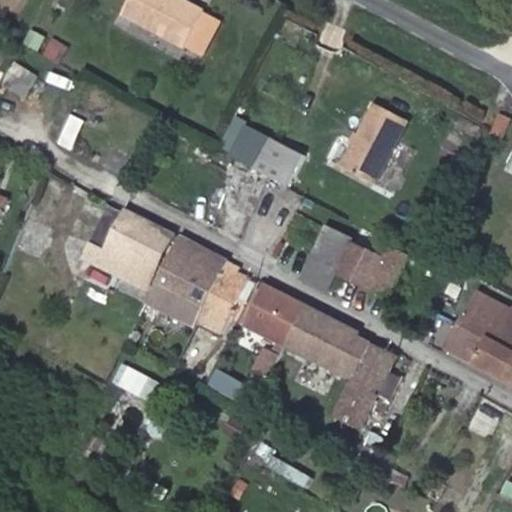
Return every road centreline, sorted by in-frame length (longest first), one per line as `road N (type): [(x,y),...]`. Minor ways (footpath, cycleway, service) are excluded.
road 1 (residential): [(101,179),(511,397)]
road 2 (unclassified): [(511,78),(366,0)]
